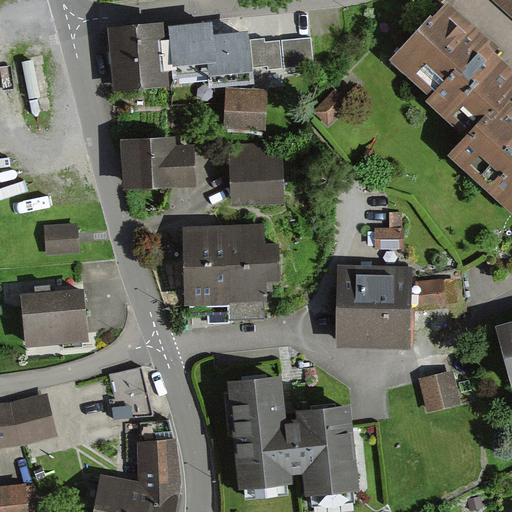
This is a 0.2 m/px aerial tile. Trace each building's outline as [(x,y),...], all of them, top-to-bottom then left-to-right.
[(511,0),(492,0),(511,18),(511,0)] [(492,132),(511,111),(511,109),(511,78),(487,56),(491,52),(449,12),(434,28),(432,27),(392,68),(431,105),(427,109),(468,146),(486,126),(492,132)] [(250,81),(247,38),(221,40),(213,40),(212,29),(169,32),(172,75),(208,72),(209,85),(250,81)] [(110,58),(113,96),(168,92),(164,30),(108,33),(110,58)] [(313,68),(312,41),(283,43),(285,70),(313,68)] [(282,70),(280,43),(264,44),(264,42),(251,43),(253,70),(269,69),(269,71),(282,70)] [(335,92),(314,114),(328,128),(349,105),(335,92)] [(224,131),(264,133),(267,95),(226,93),(224,131)] [(468,146),(451,164),(511,219),(511,111),(492,132),(486,126),(468,146)] [(175,152),(175,142),(120,147),(121,160),(124,197),(195,193),(192,151),(175,152)] [(232,147),(234,210),(285,209),(284,160),(265,160),(265,146),(232,147)] [(43,224),(45,252),(79,249),(77,221),(43,224)] [(212,231),(183,233),(186,315),(232,313),(232,321),(263,319),(262,288),(280,287),(278,251),(263,252),(262,229),(212,231)] [(376,232),(376,251),(403,251),(403,232),(376,232)] [(337,355),(410,356),(411,314),(413,270),(367,271),(338,271),(337,355)] [(454,280),(417,285),(420,313),(458,308),(454,280)] [(49,287),(21,289),(26,340),(89,335),(84,284),(49,287)] [(511,314),(495,319),(511,378),(511,314)] [(140,365),(110,372),(116,396),(123,394),(125,401),(111,404),(114,418),(151,410),(140,365)] [(242,480),(291,475),(291,465),(305,464),(307,487),(358,482),(351,396),(298,400),(299,412),(286,414),(282,367),(232,372),(242,480)] [(453,373),(419,381),(428,415),(462,407),(453,373)] [(0,445),(25,444),(57,435),(45,391),(11,401),(0,401),(0,445)] [(92,511),(172,511),(178,491),(183,475),(176,433),(138,437),(139,476),(101,468),(92,511)] [(0,511),(34,511),(31,480),(0,481),(0,511)]
